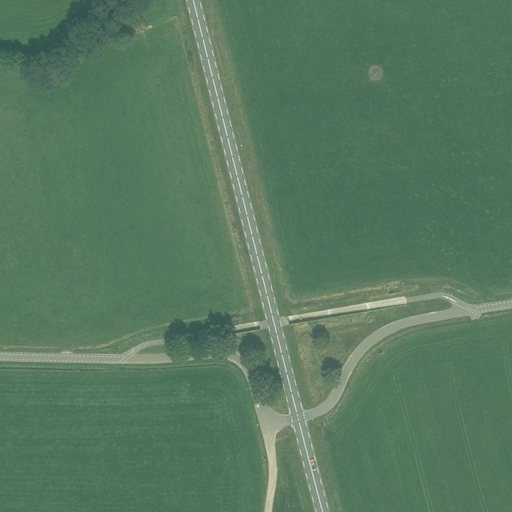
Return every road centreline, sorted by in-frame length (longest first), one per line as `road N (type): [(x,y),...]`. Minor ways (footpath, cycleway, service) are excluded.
road 1 (primary): [(297,418),(192,0)]
road 2 (unclassified): [(265,415),(244,364),(227,354),(0,356)]
road 3 (unclassified): [(297,418),(328,405),(351,362),(385,331),(511,304)]
